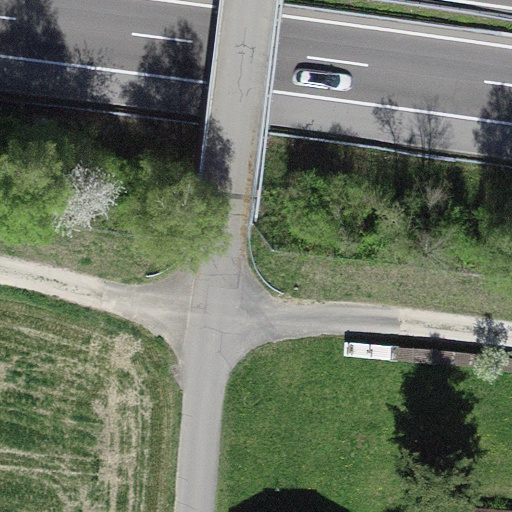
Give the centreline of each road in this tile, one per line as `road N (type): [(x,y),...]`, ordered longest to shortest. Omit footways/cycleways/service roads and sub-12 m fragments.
road 1 (track): [(0,271),(212,315),(511,335)]
road 2 (motorway): [(0,17),(511,85)]
road 3 (unclassified): [(196,511),(250,0)]
